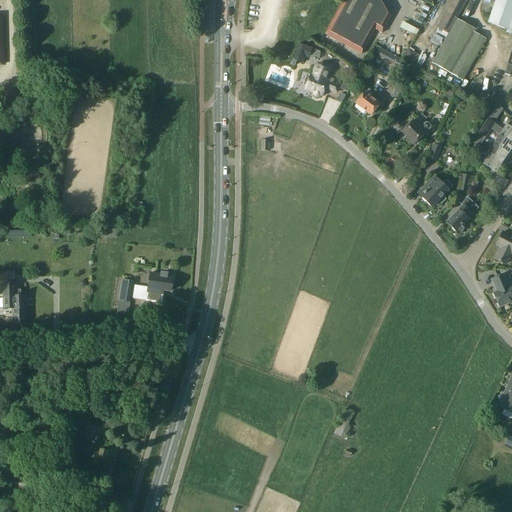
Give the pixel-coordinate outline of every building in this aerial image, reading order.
[(379,0),(344,0),(323,38),(361,56),(373,30),(380,34),(388,16),(385,14),(379,0)] [(465,0),(453,0),(438,30),(447,35),(465,0)] [(511,0),(496,0),(488,22),(511,31),(511,0)] [(458,20),(432,63),(463,81),(470,68),(486,39),(474,32),(475,30),(458,20)] [(307,47),(299,44),(292,60),(302,64),(305,59),(308,60),(311,52),(305,50),(307,47)] [(384,50),(378,48),(375,54),(380,57),(384,50)] [(420,56),(408,49),(402,59),(414,66),(420,56)] [(397,57),(393,63),(399,66),(402,60),(397,57)] [(411,66),(405,64),(391,96),(397,98),(411,66)] [(315,74),(312,72),(305,89),(314,92),(315,95),(315,96),(318,97),(320,96),(321,95),(323,96),(325,88),(336,92),(340,83),(327,78),(330,71),(318,66),(315,74)] [(342,83),(339,89),(347,93),(350,87),(342,83)] [(41,91),(40,109),(53,109),(54,91),(41,91)] [(365,93),(356,103),(371,115),(379,105),(365,93)] [(489,119),(485,125),(491,129),(494,124),(495,123),(494,122),(503,109),(497,104),(488,118),(489,119)] [(413,122),(402,132),(408,138),(407,140),(411,144),(412,143),(414,144),(424,135),(426,136),(431,132),(429,129),(430,128),(430,126),(427,124),(426,123),(424,125),(418,118),(413,122)] [(491,129),(500,135),(511,142),(511,128),(506,124),(503,130),(494,124),(491,129)] [(485,125),(479,134),(485,138),(491,129),(485,125)] [(511,155),(511,152),(511,142),(500,135),(494,144),(511,155)] [(505,164),(511,155),(494,144),(488,153),(505,164)] [(441,148),(435,145),(429,159),(435,162),(441,148)] [(504,165),(505,164),(488,153),(481,163),(493,177),(496,173),(497,174),(498,174),(501,170),(505,166),(504,165)] [(467,191),(470,176),(463,175),(460,190),(467,191)] [(432,207),(438,201),(441,205),(446,200),(442,196),(452,186),(447,180),(443,184),(435,177),(420,191),(419,194),(432,207)] [(466,217),(469,214),(471,216),(478,208),(468,198),(460,205),(462,207),(447,222),(459,234),(465,227),(462,224),(468,219),(466,217)] [(500,248),(494,259),(505,265),(511,253),(511,237),(503,232),(496,245),(500,248)] [(134,286),(132,299),(161,303),(162,294),(161,294),(161,290),(170,292),(173,275),(161,273),(161,275),(150,273),(148,288),(134,286)] [(503,275),(492,280),(496,289),(497,288),(498,292),(493,294),(499,307),(510,302),(511,304),(511,303),(511,292),(510,287),(508,287),(506,282),(503,275)] [(122,281),(119,300),(129,302),(132,282),(122,281)] [(3,284),(3,297),(4,310),(13,310),(13,324),(26,324),(25,308),(24,308),(24,302),(24,296),(21,296),(21,290),(15,291),(15,284),(3,284)] [(504,393),(505,394),(499,407),(511,413),(511,379),(509,386),(507,386),(504,393)] [(103,419),(81,412),(78,411),(76,418),(101,426),(103,419)] [(497,428),(501,419),(491,414),(486,423),(497,428)] [(333,435),(341,438),(344,430),(347,424),(339,420),(333,435)] [(72,421),(69,431),(84,436),(87,424),(77,421),(77,422),(72,421)] [(90,454),(93,455),(89,468),(108,473),(112,458),(107,456),(108,452),(101,450),(101,448),(95,447),(95,449),(91,448),(90,454)]
